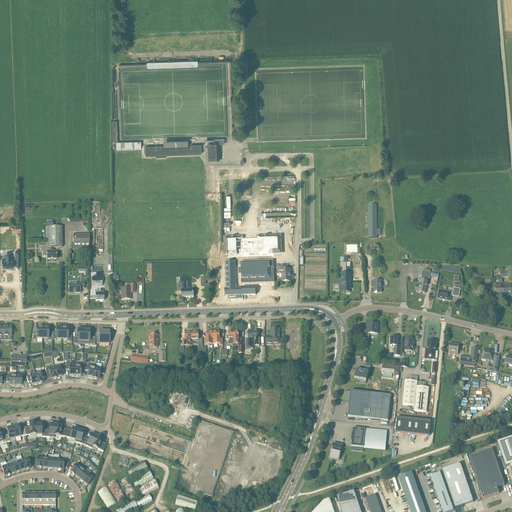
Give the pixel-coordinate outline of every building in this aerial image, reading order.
[(117,150),(141,149),(141,142),(117,142),(117,121),(112,121),(113,149),(117,149),(117,150)] [(214,141),(206,141),(207,161),(219,161),(218,144),(224,144),(224,139),(213,139),(214,141)] [(157,146),(145,147),(146,156),(158,155),(159,157),(163,157),(165,155),(179,155),(201,154),(201,145),(190,145),(190,147),(163,148),(163,146),(157,146)] [(90,202),(90,222),(100,222),(100,203),(90,202)] [(377,205),(368,205),(368,239),(377,239),(377,234),(380,234),(380,229),(377,229),(377,205)] [(62,248),(62,226),(46,227),(47,248),(45,248),(45,252),(43,252),(43,257),(47,257),(47,259),(57,259),(57,252),(54,252),(54,248),(62,248)] [(97,253),(103,253),(103,229),(94,229),(94,250),(95,250),(95,252),(97,252),(97,253)] [(0,233),(0,246),(9,246),(9,234),(0,233)] [(73,250),(89,250),(89,234),(73,234),(73,250)] [(230,240),(225,240),(225,250),(226,250),(227,253),(227,254),(227,257),(271,256),(271,257),(273,257),(273,254),(279,254),(279,253),(279,248),(278,238),(269,239),(269,237),(263,237),(263,239),(236,240),(236,238),(230,239),(230,240)] [(367,254),(379,254),(379,246),(376,246),(376,244),(370,244),(370,246),(367,246),(367,254)] [(1,265),(1,273),(11,273),(11,270),(13,270),(13,268),(19,268),(19,258),(13,258),(13,265),(9,265),(9,264),(3,264),(3,265),(1,265)] [(274,270),(274,269),(274,267),(274,261),(273,261),(241,262),(241,270),(240,270),(240,274),(242,274),(242,284),(255,283),(271,283),(274,283),(274,270)] [(278,269),(277,269),(277,270),(278,270),(278,272),(279,273),(280,274),(282,274),(282,282),(290,282),(290,277),(291,277),(291,270),(287,270),(287,266),(278,267),(278,269)] [(416,287),(416,291),(418,292),(425,294),(427,286),(428,286),(429,282),(428,282),(428,279),(428,278),(430,279),(431,273),(430,273),(424,272),(423,271),(421,277),(421,280),(419,288),(416,287)] [(509,271),(500,272),(501,276),(495,276),(495,278),(492,278),(492,281),(495,281),(499,281),(499,283),(502,283),(502,278),(509,277),(509,271)] [(97,277),(92,277),(92,287),(102,287),(102,272),(96,272),(97,277)] [(342,273),(341,284),(342,284),(342,293),(351,293),(351,287),(352,287),(352,284),(351,284),(351,274),(342,273)] [(189,278),(180,279),(180,283),(181,283),(182,291),(182,298),(194,297),(193,290),(190,291),(189,291),(189,283),(190,283),(189,278)] [(80,284),(69,284),(69,293),(80,293),(80,289),(84,289),(84,282),(79,282),(80,284)] [(121,300),(131,300),(131,293),(135,293),(135,284),(127,284),(127,289),(121,289),(121,300)] [(511,284),(494,286),(495,297),(511,296),(511,284)] [(439,290),(437,299),(450,301),(451,294),(453,295),(452,296),(458,297),(460,289),(454,288),(453,293),(451,293),(439,290)] [(277,289),(262,289),(262,297),(278,297),(277,289)] [(377,334),(378,324),(366,323),(366,332),(361,331),(361,339),(368,339),(368,334),(370,333),(377,334)] [(0,326),(0,336),(11,336),(11,326),(0,326)] [(33,334),(33,340),(37,340),(37,339),(42,339),(43,327),(38,326),(38,327),(37,327),(37,334),(33,334)] [(43,327),(42,339),(43,339),(48,339),(48,341),(52,341),(53,334),(48,334),(49,332),(49,328),(48,328),(48,327),(43,327)] [(53,332),(52,339),(62,340),(62,327),(57,327),(57,328),(56,328),(56,332),(53,332)] [(62,327),(62,340),(68,340),(68,341),(71,342),(71,335),(68,335),(68,328),(67,328),(67,327),(62,327)] [(74,337),(73,344),(83,344),(84,329),(79,329),(79,330),(77,330),(77,337),(74,337)] [(84,329),(83,344),(95,345),(95,338),(90,338),(90,330),(89,330),(89,329),(84,329)] [(110,329),(100,329),(99,342),(109,343),(110,329)] [(271,336),(266,336),(266,345),(281,344),(280,340),(279,340),(279,330),(271,330),(271,336)] [(192,332),(189,332),(189,331),(185,331),(185,339),(183,339),(181,339),(179,354),(184,354),(184,346),(191,345),(191,341),(192,341),(192,340),(192,332)] [(197,332),(192,332),(192,340),(196,340),(196,344),(198,344),(198,353),(203,353),(203,347),(203,338),(199,338),(198,331),(197,331),(197,332)] [(238,338),(238,331),(233,331),(234,342),(233,344),(233,346),(243,346),(242,338),(238,338)] [(219,346),(223,346),(223,345),(222,339),(220,339),(219,332),(213,332),(213,339),(213,344),(219,344),(219,346)] [(158,334),(149,335),(149,348),(158,348),(158,334)] [(401,346),(397,346),(398,338),(391,338),(390,346),(394,346),(394,356),(400,356),(401,346)] [(406,339),(405,351),(407,351),(407,352),(407,353),(409,353),(410,352),(413,352),(413,351),(414,351),(414,347),(413,346),(414,340),(411,339),(411,338),(409,338),(408,339),(406,339)] [(425,359),(434,360),(436,342),(434,342),(433,340),(431,340),(430,341),(428,341),(427,348),(426,348),(425,359)] [(448,354),(457,355),(459,345),(450,344),(448,354)] [(478,349),(472,348),(471,357),(462,355),(461,362),(462,362),(461,366),(469,367),(469,366),(475,367),(475,364),(476,364),(478,349)] [(488,351),(484,350),(483,355),(483,354),(482,359),(494,362),(493,366),(488,366),(487,371),(496,372),(499,356),(493,355),(494,352),(488,351)] [(26,366),(26,365),(27,356),(12,355),(11,365),(26,366)] [(148,358),(140,356),(132,355),(130,362),(147,364),(148,358)] [(62,377),(61,371),(64,371),(63,364),(54,366),(57,379),(57,378),(60,378),(60,377),(62,377)] [(75,377),(75,364),(66,364),(66,370),(69,370),(69,376),(71,376),(71,377),(75,377)] [(78,377),(78,376),(81,376),(81,370),(84,370),(84,364),(75,364),(75,377),(78,377)] [(87,377),(90,377),(90,378),(93,379),(96,367),(87,364),(86,371),(89,371),(87,377)] [(263,364),(252,364),(252,373),(263,373),(263,364)] [(54,366),(45,368),(46,374),(50,374),(51,379),(52,379),(52,380),(57,379),(54,366)] [(365,384),(366,381),(371,366),(364,366),(363,371),(356,370),(354,378),(359,379),(359,383),(355,383),(365,384)] [(96,367),(93,379),(97,380),(98,379),(99,379),(100,374),(103,375),(105,369),(96,367)] [(46,378),(44,371),(35,373),(38,384),(42,383),(42,382),(43,382),(42,379),(46,378)] [(38,384),(35,373),(35,372),(29,373),(30,376),(27,377),(28,383),(31,382),(32,385),(34,384),(35,385),(38,384)] [(16,376),(7,376),(7,383),(10,383),(10,386),(12,386),(12,387),(16,387),(16,376)] [(16,376),(16,387),(19,387),(19,386),(21,386),(22,383),(25,383),(25,377),(16,376)] [(414,412),(426,413),(429,388),(426,388),(426,383),(417,382),(418,377),(409,376),(409,381),(405,381),(403,406),(415,407),(414,412)] [(347,417),(388,421),(390,396),(345,391),(344,402),(349,402),(347,417)] [(405,419),(397,418),(395,433),(404,434),(405,419)] [(412,435),(414,420),(405,419),(404,434),(412,435)] [(422,421),(414,420),(412,435),(420,435),(422,421)] [(431,422),(422,421),(420,435),(429,436),(431,422)] [(30,427),(25,427),(25,430),(26,436),(35,435),(36,435),(35,423),(34,423),(31,423),(31,424),(30,424),(30,427)] [(36,423),(35,423),(36,435),(42,435),(42,437),(45,437),(46,437),(46,430),(45,430),(42,430),(41,424),(40,424),(39,423),(36,424),(36,423)] [(46,430),(46,437),(49,437),(54,438),(55,436),(56,424),(52,424),(52,425),(50,424),(49,431),(48,431),(46,430)] [(57,424),(56,424),(55,436),(65,437),(67,429),(61,428),(62,425),(60,425),(60,424),(57,424)] [(26,436),(25,427),(19,429),(18,426),(16,427),(16,426),(12,427),(15,438),(26,436)] [(15,438),(12,427),(9,428),(7,429),(8,435),(5,436),(7,443),(10,442),(10,439),(15,438)] [(72,431),(67,429),(65,437),(75,440),(79,429),(75,428),(75,429),(73,428),(72,431)] [(82,437),(84,431),(82,431),(82,430),(79,429),(75,440),(74,442),(80,444),(83,445),(86,439),(82,437)] [(351,447),(363,448),(365,430),(353,429),(351,447)] [(363,448),(385,450),(387,432),(365,430),(363,448)] [(92,434),(89,440),(86,439),(83,445),(86,446),(92,449),(93,447),(98,436),(97,436),(94,435),(92,434)] [(102,438),(99,436),(99,437),(98,436),(93,447),(103,452),(106,444),(101,442),(103,439),(102,438)] [(511,471),(511,438),(497,443),(506,467),(510,466),(511,471)] [(340,450),(341,451),(342,446),(333,444),(332,448),(333,449),(332,452),(331,452),(329,459),(338,461),(340,454),(339,454),(340,450)] [(492,450),(469,458),(483,500),(497,495),(497,494),(496,495),(495,493),(498,492),(497,488),(505,486),(492,450)] [(31,468),(27,458),(22,460),(25,470),(25,471),(29,469),(29,468),(31,468)] [(17,462),(20,471),(25,470),(22,460),(22,459),(16,461),(17,462)] [(11,462),(6,464),(7,465),(10,476),(15,474),(12,463),(12,462),(11,462)] [(12,463),(15,474),(20,471),(17,462),(12,463)] [(143,462),(126,472),(131,480),(148,470),(143,462)] [(81,468),(77,464),(70,472),(72,473),(71,473),(74,476),(75,475),(81,468)] [(460,464),(442,470),(455,509),(473,503),(460,464)] [(7,465),(1,467),(4,476),(6,476),(6,477),(10,476),(7,465)] [(85,471),(81,468),(75,475),(79,479),(85,471)] [(90,475),(85,471),(79,479),(83,482),(90,475)] [(148,471),(131,481),(136,489),(153,479),(148,471)] [(398,477),(410,511),(425,511),(411,473),(398,477)] [(450,511),(454,511),(453,511),(440,473),(431,476),(443,511),(450,511)] [(94,478),(90,475),(83,482),(87,486),(94,478)] [(129,478),(120,483),(129,501),(139,496),(129,478)] [(154,479),(136,489),(141,498),(159,488),(154,479)] [(117,480),(107,486),(108,487),(117,503),(127,498),(117,480)] [(372,485),(362,488),(366,498),(370,511),(381,511),(375,494),(372,485)] [(108,487),(98,493),(108,508),(117,503),(108,487)] [(354,491),(337,497),(340,507),(357,502),(354,491)] [(148,494),(135,502),(139,509),(152,502),(148,494)] [(178,494),(175,505),(194,511),(197,500),(178,494)] [(320,507),(321,511),(333,511),(330,499),(320,507)] [(129,503),(116,510),(117,511),(135,511),(139,510),(134,501),(129,503)] [(357,502),(340,507),(341,511),(360,511),(361,511),(357,502)]
